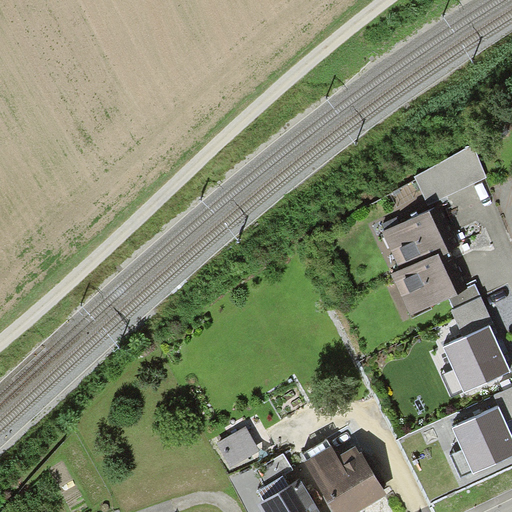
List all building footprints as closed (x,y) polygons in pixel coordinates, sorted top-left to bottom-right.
[(474,146),(415,178),(429,205),(487,178),(474,146)] [(384,234),(401,272),(442,254),(443,257),(453,253),(461,249),(452,228),(443,208),(384,234)] [(442,254),(401,272),(392,276),(411,317),(449,300),(470,291),(469,289),(460,269),(453,253),(443,257),(442,254)] [(475,285),(469,289),(470,291),(449,300),(454,311),(481,299),(475,285)] [(494,324),(481,299),(454,311),(451,312),(463,338),(494,324)] [(490,330),(444,350),(464,395),(510,374),(498,348),(490,330)] [(511,389),(493,398),(499,412),(505,424),(511,420),(511,389)] [(499,412),(454,432),(474,477),(511,459),(511,439),(508,431),(505,424),(499,412)] [(246,428),(217,444),(231,469),(260,452),(246,428)] [(332,449),(305,465),(332,511),(361,511),(366,509),(386,498),(357,448),(338,458),(332,449)] [(259,507),(261,511),(318,511),(318,510),(301,482),(259,507)]
